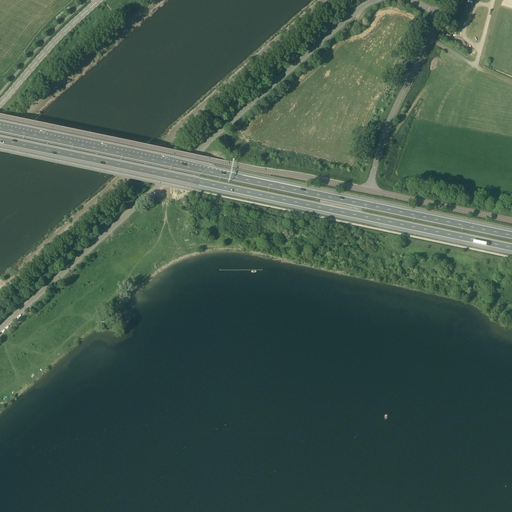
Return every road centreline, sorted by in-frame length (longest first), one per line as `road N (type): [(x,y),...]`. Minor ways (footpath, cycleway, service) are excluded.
road 1 (trunk): [(511,235),(0,127)]
road 2 (trunk): [(0,140),(511,247)]
road 3 (unclassified): [(0,326),(375,0)]
road 4 (unclassified): [(368,192),(0,116)]
road 5 (unclassified): [(368,192),(394,107),(441,14)]
road 6 (unclassified): [(511,221),(368,192)]
road 7 (secondary): [(0,104),(99,0)]
